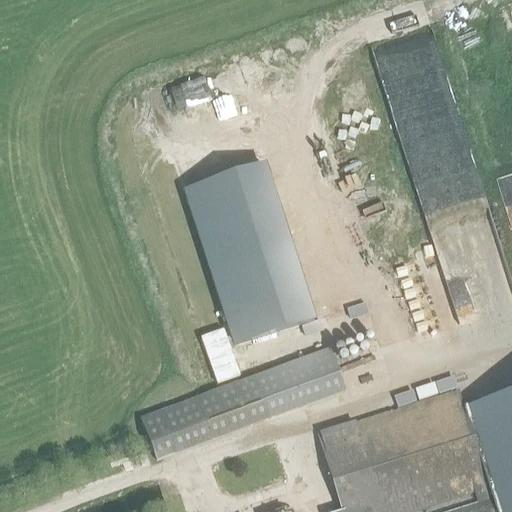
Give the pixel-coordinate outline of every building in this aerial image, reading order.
[(187,193),(236,347),(313,323),(263,169),(187,193)] [(497,286),(511,283),(505,259),(491,262),(497,286)] [(461,263),(445,269),(463,324),(479,318),(461,263)] [(423,302),(396,309),(407,349),(433,342),(423,302)] [(443,343),(453,341),(451,322),(440,324),(443,343)] [(140,422),(156,463),(344,393),(328,352),(140,422)] [(495,511),(492,503),(478,507),(474,494),(488,489),(464,412),(458,393),(317,437),(340,511),(495,511)] [(511,511),(511,396),(464,412),(488,489),(492,503),(495,511),(511,511)]
